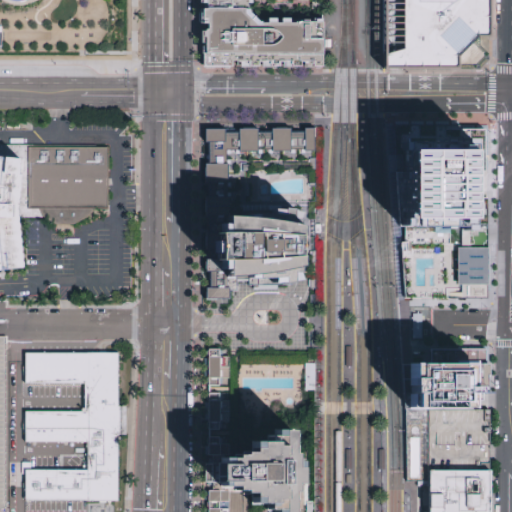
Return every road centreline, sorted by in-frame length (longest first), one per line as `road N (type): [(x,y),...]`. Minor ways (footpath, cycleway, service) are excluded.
road 1 (secondary): [(151,106),(426,104)]
road 2 (secondary): [(510,97),(491,82),(266,85)]
road 3 (residential): [(179,325),(2,324)]
road 4 (primary): [(151,106),(152,267)]
road 5 (secondary): [(151,85),(0,84)]
road 6 (secondary): [(501,327),(501,473)]
road 7 (primary): [(175,511),(178,382)]
